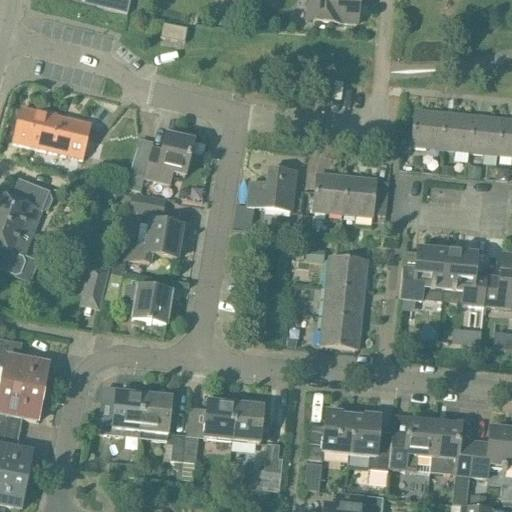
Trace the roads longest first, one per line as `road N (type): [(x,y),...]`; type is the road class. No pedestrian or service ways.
road 1 (residential): [(232,115),(381,129),(385,0)]
road 2 (residential): [(58,511),(89,372),(124,355),(193,360)]
road 3 (residential): [(193,360),(232,115)]
road 4 (residential): [(0,47),(105,70),(135,88),(232,115)]
road 5 (residential): [(193,360),(382,378)]
road 6 (residential): [(382,378),(511,391)]
